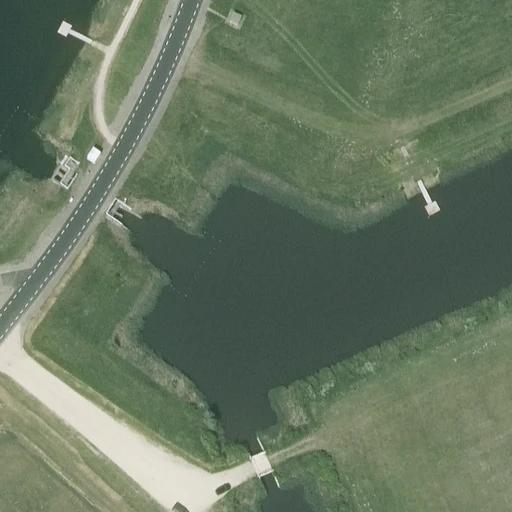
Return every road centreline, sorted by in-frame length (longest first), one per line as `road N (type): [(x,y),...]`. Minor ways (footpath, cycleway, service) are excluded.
road 1 (track): [(330,440),(181,494),(0,350)]
road 2 (unclassified): [(191,0),(112,164),(0,327)]
